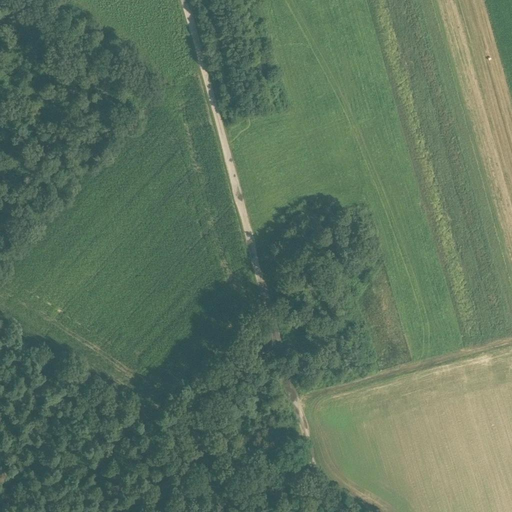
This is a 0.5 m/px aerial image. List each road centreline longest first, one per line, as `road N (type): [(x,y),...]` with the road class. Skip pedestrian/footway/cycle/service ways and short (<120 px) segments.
road 1 (track): [(183,0),(321,511)]
road 2 (track): [(511,50),(216,128)]
road 3 (track): [(288,401),(511,345)]
road 4 (track): [(0,325),(169,434)]
road 5 (track): [(298,511),(169,434)]
